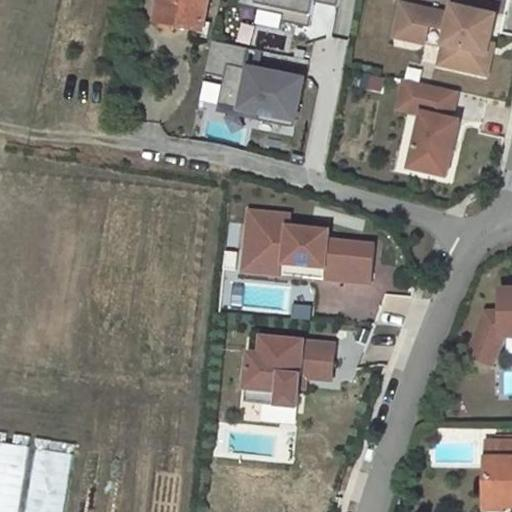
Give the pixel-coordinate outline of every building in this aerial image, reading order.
[(209,0),(160,0),(156,19),(203,28),(209,0)] [(239,0),(239,4),(260,9),(252,47),(287,54),(293,25),(330,32),(336,0),(239,0)] [(490,45),(493,31),(487,29),(490,15),(453,7),(451,16),(402,5),(395,38),(425,45),(428,28),(447,32),(440,66),(477,74),(481,54),(487,56),(490,45)] [(493,31),(497,16),(490,15),(487,29),(493,31)] [(487,77),(494,46),(490,45),(487,56),(481,54),(477,74),(487,77)] [(303,76),(227,63),(219,111),(295,124),(303,76)] [(216,102),(219,82),(201,80),(199,100),(216,102)] [(452,120),(458,92),(405,80),(402,92),(417,95),(413,112),(423,115),(411,169),(447,177),(460,122),(452,120)] [(413,112),(417,95),(402,92),(398,109),(413,112)] [(369,280),(373,242),(326,237),(327,228),(287,224),(288,212),(247,209),(242,268),(264,270),(265,259),(338,266),(337,277),(369,280)] [(337,277),(338,266),(265,259),(264,270),(337,277)] [(511,291),(502,292),(502,314),(486,314),(469,358),(493,367),(503,339),(503,335),(511,335),(511,291)] [(326,379),(330,343),(263,336),(261,353),(250,352),(245,401),(298,406),(300,385),(291,384),(292,375),(300,376),(326,379)] [(300,385),(300,376),(292,375),(291,384),(300,385)] [(487,449),(486,511),(511,511),(511,449),(508,450),(508,441),(496,440),(496,449),(487,449)] [(62,511),(70,456),(34,451),(27,500),(11,498),(15,470),(0,468),(0,474),(8,476),(7,484),(0,483),(0,511),(62,511)]
